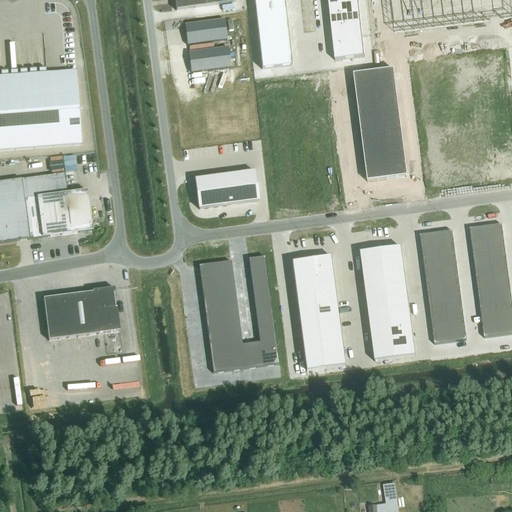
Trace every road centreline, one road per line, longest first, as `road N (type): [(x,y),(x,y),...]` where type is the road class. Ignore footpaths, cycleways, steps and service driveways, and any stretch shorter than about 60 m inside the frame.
road 1 (unclassified): [(511,195),(179,238)]
road 2 (unclassified): [(125,258),(90,0)]
road 3 (unclassified): [(179,238),(146,0)]
road 4 (unclassified): [(125,258),(0,274)]
